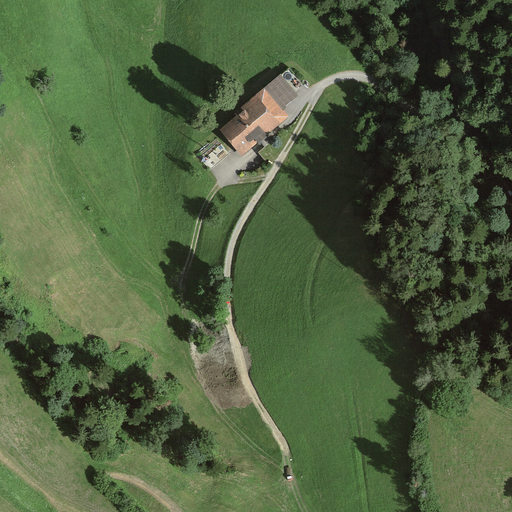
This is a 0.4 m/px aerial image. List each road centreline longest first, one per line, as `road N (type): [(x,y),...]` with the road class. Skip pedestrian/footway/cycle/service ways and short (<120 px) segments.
road 1 (track): [(183,300),(210,196),(322,83),(359,76),(461,129),(450,66),(423,0)]
road 2 (track): [(290,464),(247,382),(225,278),(238,227),(322,83)]
road 3 (track): [(366,511),(348,373),(319,341),(308,300),(317,255),(338,215),(369,182),(397,184)]
